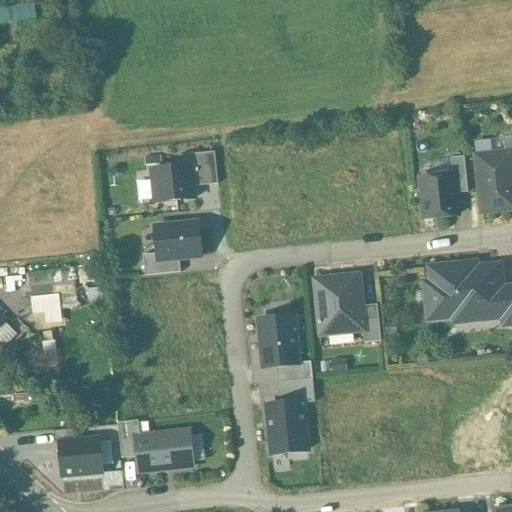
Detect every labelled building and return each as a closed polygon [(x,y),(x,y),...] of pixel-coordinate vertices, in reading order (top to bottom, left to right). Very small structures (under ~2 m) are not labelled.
[(35,5),(0,6),(0,21),(35,20),(35,5)] [(182,155),(183,168),(192,167),(194,184),(215,183),(213,152),(182,155)] [(505,154),(476,158),(482,214),(511,210),(511,169),(510,154),(505,154)] [(454,176),(456,195),(468,194),(465,158),(452,159),(453,176),(454,176)] [(183,168),(152,171),(156,203),(195,199),(194,184),(192,167),(183,168)] [(420,180),(425,220),(459,216),(456,195),(454,176),(453,176),(420,180)] [(198,224),(155,228),(158,262),(202,257),(198,224)] [(464,266),(430,269),(431,284),(425,285),(429,320),(459,317),(465,322),(476,321),(480,317),(479,312),(503,309),(504,309),(502,290),(500,267),(465,270),(464,266)] [(98,268),(80,270),(81,286),(100,284),(98,268)] [(75,282),(62,283),(61,276),(55,276),(55,272),(30,275),(31,289),(54,287),(55,299),(56,312),(77,310),(75,282)] [(360,276),(315,281),(320,336),(364,332),(366,332),(363,307),(360,276)] [(54,287),(31,289),(32,301),(55,299),(54,287)] [(511,288),(502,290),(504,309),(503,309),(504,326),(511,325),(511,288)] [(378,306),(363,307),(366,332),(364,332),(365,344),(381,342),(378,306)] [(257,319),(261,368),(300,365),(296,316),(257,319)] [(268,453),(309,450),(305,400),(264,404),(268,453)] [(138,422),(118,424),(122,460),(138,458),(136,438),(140,437),(138,422)] [(140,437),(136,438),(138,458),(139,473),(193,468),(189,432),(140,437)] [(60,443),(62,476),(102,474),(100,440),(60,443)]
